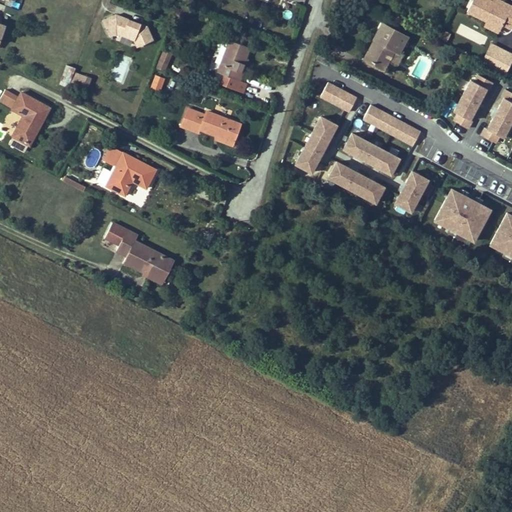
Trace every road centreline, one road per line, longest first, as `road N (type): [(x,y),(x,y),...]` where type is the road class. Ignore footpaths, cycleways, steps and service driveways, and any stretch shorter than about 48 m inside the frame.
road 1 (residential): [(232,210),(257,180),(318,0)]
road 2 (residential): [(511,179),(315,67)]
